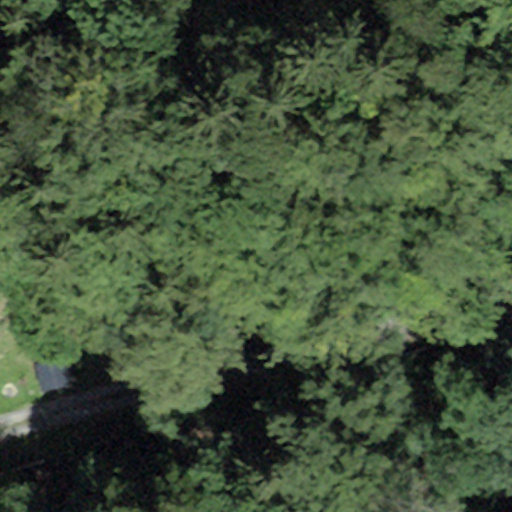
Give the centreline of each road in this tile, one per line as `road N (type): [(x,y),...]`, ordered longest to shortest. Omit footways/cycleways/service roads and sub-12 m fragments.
road 1 (track): [(511,292),(0,432)]
road 2 (track): [(511,248),(431,285),(409,322)]
